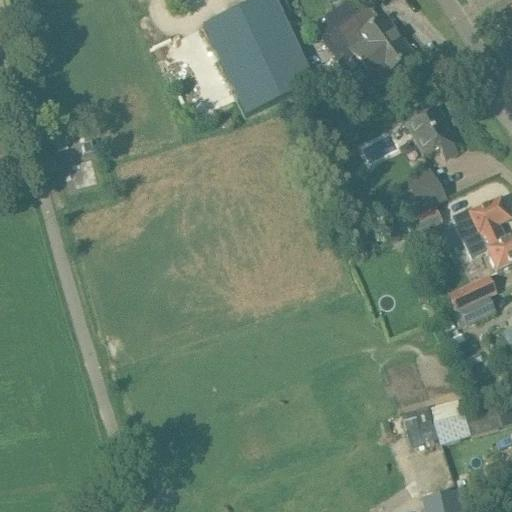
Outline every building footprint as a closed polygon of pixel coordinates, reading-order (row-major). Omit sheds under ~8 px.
[(267,0),(226,19),(202,31),(245,122),(314,89),(272,0),(267,0)] [(353,0),(352,0),(324,21),(333,33),(353,19),(362,11),(353,0)] [(353,19),(333,33),(352,58),(338,68),(355,92),(370,82),(373,86),(388,75),(388,76),(412,58),(383,20),(374,27),(364,34),(353,19)] [(447,131),(437,112),(419,121),(405,128),(422,160),(437,152),(443,163),(457,157),(444,133),(447,131)] [(81,150),(82,150),(84,158),(83,158),(83,159),(94,157),(93,156),(91,147),(91,146),(80,149),(81,150)] [(92,161),(72,166),(77,189),(97,184),(92,161)] [(434,182),(428,170),(402,183),(409,196),(399,201),(410,222),(445,203),(434,182)] [(461,242),(460,242),(470,263),(485,256),(496,278),(511,269),(511,243),(506,246),(497,229),(510,224),(501,203),(469,217),(468,213),(451,220),(461,242)] [(441,228),(434,213),(392,233),(397,244),(410,239),(412,242),(441,228)] [(495,297),(487,280),(447,299),(455,316),(495,297)] [(493,317),(486,303),(459,316),(466,330),(493,317)] [(511,374),(497,382),(506,399),(511,396),(511,374)] [(456,420),(434,427),(434,429),(440,450),(471,441),(499,433),(492,409),(464,417),(456,420)] [(431,428),(428,412),(415,416),(415,417),(407,419),(410,433),(431,428)] [(457,498),(457,496),(421,502),(423,511),(471,511),(471,507),(472,506),(470,496),(457,498)]
